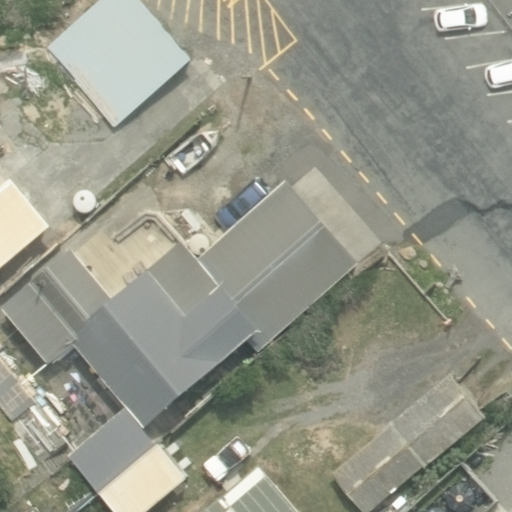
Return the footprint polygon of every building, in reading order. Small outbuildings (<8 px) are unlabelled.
[(114,128),(192,61),(139,0),(103,0),(46,49),(114,128)] [(0,190),(0,270),(54,227),(14,179),(0,190)] [(283,316),(347,263),(311,220),(250,270),(247,266),(221,287),(186,245),(150,275),(146,271),(112,299),(71,251),(3,307),(52,365),(76,345),(144,427),(259,331),(272,347),(294,328),(283,316)] [(0,412),(38,463),(65,443),(0,356),(0,412)] [(425,469),(487,417),(452,375),(332,476),(362,511),(371,511),(424,468),(425,469)] [(136,511),(182,473),(122,404),(65,453),(115,511),(136,511)] [(300,511),(263,467),(210,511),(300,511)]
